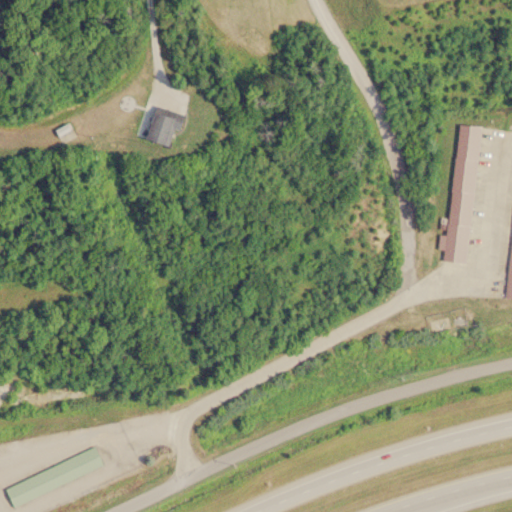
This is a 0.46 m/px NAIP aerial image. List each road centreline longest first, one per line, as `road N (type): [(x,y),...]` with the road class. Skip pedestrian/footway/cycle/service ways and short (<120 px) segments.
road 1 (residential): [(117,511),(320,415),(511,361)]
road 2 (residential): [(187,478),(179,431),(197,403),(406,293)]
road 3 (residential): [(406,293),(409,218),(394,156),(367,83),(319,0)]
road 4 (trunk): [(511,424),(456,437),(263,511)]
